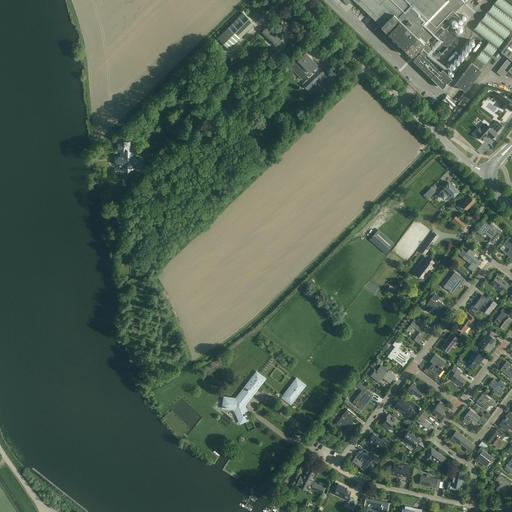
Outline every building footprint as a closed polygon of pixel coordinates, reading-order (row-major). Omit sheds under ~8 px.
[(445,68),(443,69),(442,69),(440,71),(435,66),(425,56),(427,54),(428,52),(430,49),(438,56),(459,34),(449,25),(432,42),(433,43),(432,43),(428,39),(464,1),(462,0),(354,0),(412,56),(415,58),(413,60),(428,74),(442,88),(455,74),(447,66),(445,68)] [(472,62),(455,83),(465,91),(482,70),(480,69),(483,65),(484,65),(497,48),(511,28),(511,0),(496,0),(473,30),(488,42),(475,59),(476,59),(473,63),(472,62)] [(229,49),(254,24),(243,13),(218,37),(229,49)] [(276,45),(281,41),(267,27),(262,32),(276,45)] [(511,39),(501,52),(508,57),(497,72),(503,77),(508,71),(511,73),(511,39)] [(317,65),(305,53),(298,59),(297,58),(294,61),(295,63),(290,67),(303,79),(307,75),(309,78),(302,84),(308,90),(314,84),(316,85),(315,87),(324,96),(331,90),(322,80),(320,81),(318,79),(325,73),(319,67),(313,74),(311,71),(317,65)] [(498,93),(494,98),(501,103),(500,106),(504,109),(506,107),(511,110),(511,103),(511,98),(509,97),(504,94),(502,96),(498,93)] [(446,97),(441,101),(451,110),(455,106),(446,97)] [(496,133),(502,126),(498,121),(491,128),(486,124),(487,124),(486,125),(483,123),(480,127),(476,131),(478,133),(476,135),(477,136),(476,136),(479,138),(482,140),(485,136),(487,134),(492,138),(496,133)] [(119,154),(114,159),(119,163),(123,163),(123,166),(127,170),(132,166),(132,164),(133,164),(137,159),(132,154),(132,152),(130,149),(130,140),(117,140),(117,149),(120,152),(120,154),(119,154)] [(450,184),(448,182),(444,187),(445,187),(439,192),(442,195),(441,196),(444,199),(445,198),(448,201),(453,195),(454,196),(458,191),(456,190),(455,189),(454,187),(454,185),(452,184),(450,184)] [(424,194),(423,195),(427,200),(429,198),(432,195),(428,191),(424,194)] [(472,198),(470,196),(463,203),(461,202),(457,207),(463,212),(466,209),(467,209),(475,201),(474,200),(474,199),(473,198),(472,198)] [(455,216),(451,221),(455,224),(460,220),(455,216)] [(489,225),(484,221),(477,231),(482,235),(485,231),(492,237),(489,241),(492,243),(502,231),(491,223),(489,225)] [(385,253),(394,243),(378,229),(369,239),(385,253)] [(429,237),(421,248),(427,252),(435,241),(429,237)] [(473,256),(476,251),(473,249),(470,247),(466,252),(462,249),(459,254),(462,257),(462,258),(470,264),(468,267),(473,272),(477,267),(475,265),(479,260),(473,256)] [(416,270),(415,271),(424,278),(425,277),(433,266),(431,265),(434,262),(429,258),(423,266),(421,264),(416,270)] [(463,283),(465,280),(455,272),(444,286),(453,294),(462,282),(463,283)] [(502,295),(509,285),(497,275),(491,283),(501,291),(499,293),(502,295)] [(445,306),(438,300),(440,297),(435,293),(424,308),(428,312),(433,305),(441,311),(445,306)] [(489,300),(482,295),(473,306),(472,306),(468,311),(473,315),(482,304),(487,308),(485,311),(489,314),(496,304),(490,299),(489,300)] [(501,312),(494,321),(505,329),(510,321),(511,322),(511,320),(511,315),(502,308),(500,311),(501,312)] [(476,320),(470,316),(468,318),(465,316),(464,318),(462,319),(463,320),(458,326),(465,332),(465,331),(467,333),(470,328),(468,327),(472,322),(474,323),(476,320)] [(414,319),(406,330),(409,333),(414,327),(420,332),(416,337),(414,339),(419,343),(423,338),(422,337),(429,328),(426,325),(423,323),(422,323),(421,324),(419,323),(414,319)] [(488,351),(497,340),(491,336),(494,334),(493,334),(495,331),(488,326),(487,329),(488,330),(486,332),(487,333),(479,344),(488,351)] [(457,343),(460,340),(451,333),(447,339),(447,340),(442,347),(448,352),(455,342),(457,343)] [(409,357),(398,348),(402,343),(397,339),(393,344),(395,346),(387,356),(391,359),(393,357),(404,365),(409,357)] [(480,362),(483,358),(475,352),(467,363),(473,368),(479,361),(480,362)] [(443,366),(446,362),(435,354),(430,360),(435,364),(433,366),(431,364),(429,368),(438,375),(443,369),(440,367),(442,365),(443,366)] [(511,378),(511,365),(507,361),(501,370),(511,378)] [(395,376),(381,364),(376,371),(374,370),(370,376),(379,382),(383,377),(390,383),(395,376)] [(462,386),(466,380),(459,375),(461,372),(454,367),(452,369),(455,372),(451,378),(462,386)] [(262,381),(264,378),(257,373),(236,399),(225,398),(224,407),(235,409),(240,422),(249,419),(244,405),(262,381)] [(301,390),(304,385),(296,379),(283,397),(291,403),(301,390)] [(498,383),(493,379),(489,385),(494,389),(493,390),(498,394),(505,384),(500,380),(498,383)] [(425,390),(416,384),(417,383),(414,381),(407,389),(413,394),(412,395),(416,398),(417,396),(420,398),(422,396),(423,397),(428,391),(426,389),(425,390)] [(362,409),(373,395),(364,387),(352,402),(362,409)] [(497,404),(483,393),(476,401),(486,409),(491,403),(495,407),(497,404)] [(414,409),(410,406),(411,404),(402,396),(394,406),(394,407),(393,408),(396,410),(397,409),(402,412),(409,417),(414,409)] [(439,418),(447,407),(440,401),(431,412),(439,418)] [(346,431),(357,416),(347,409),(336,424),(346,431)] [(431,423),(425,419),(429,414),(423,410),(416,420),(420,424),(420,423),(427,429),(431,423)] [(476,423),(480,417),(470,410),(464,418),(469,422),(471,419),(476,423)] [(511,414),(509,412),(500,424),(506,429),(511,421),(511,414)] [(393,428),(398,421),(388,414),(386,417),(387,418),(382,425),(388,429),(391,426),(393,428)] [(493,433),(487,441),(492,445),(493,444),(499,449),(499,448),(503,444),(504,442),(502,439),(505,435),(498,430),(495,434),(493,433)] [(421,449),(425,444),(419,440),(420,440),(408,431),(403,438),(414,447),(416,445),(421,449)] [(475,445),(457,431),(451,438),(457,443),(459,441),(468,448),(466,451),(469,453),(475,445)] [(381,440),(373,434),(368,440),(379,449),(384,442),(388,445),(390,442),(383,437),(381,440)] [(490,455),(483,450),(485,448),(482,445),(477,451),(480,453),(476,459),(485,467),(493,457),(495,455),(492,453),(490,455)] [(446,458),(431,447),(423,457),(429,462),(432,458),(441,465),(446,458)] [(355,457),(352,461),(361,467),(360,468),(361,469),(362,468),(364,470),(372,460),(376,464),(377,463),(376,463),(380,458),(373,453),(369,458),(360,451),(356,456),(355,456),(355,457)] [(408,476),(410,466),(394,463),(392,474),(399,475),(399,474),(408,476)] [(311,479),(315,471),(308,468),(304,477),(301,476),(297,484),(297,485),(297,484),(300,485),(300,486),(306,489),(308,486),(311,487),(311,489),(323,492),(325,485),(321,484),(321,485),(313,483),(313,482),(313,481),(313,480),(312,479),(311,479)] [(461,488),(465,473),(454,471),(451,482),(448,482),(445,481),(444,487),(446,488),(450,489),(461,491),(461,488)] [(495,479),(495,480),(500,484),(496,489),(503,494),(505,491),(504,490),(506,488),(510,483),(499,474),(499,475),(495,479)] [(429,477),(429,475),(427,475),(426,476),(421,475),(419,484),(436,488),(436,487),(439,488),(441,479),(438,478),(438,479),(429,477)] [(335,485),(332,491),(334,492),(333,493),(347,500),(348,498),(351,492),(346,489),(347,488),(338,483),(337,486),(335,485)] [(388,510),(389,503),(365,498),(363,511),(367,511),(368,511),(370,506),(372,507),(372,509),(380,511),(379,511),(387,511),(388,510)]
